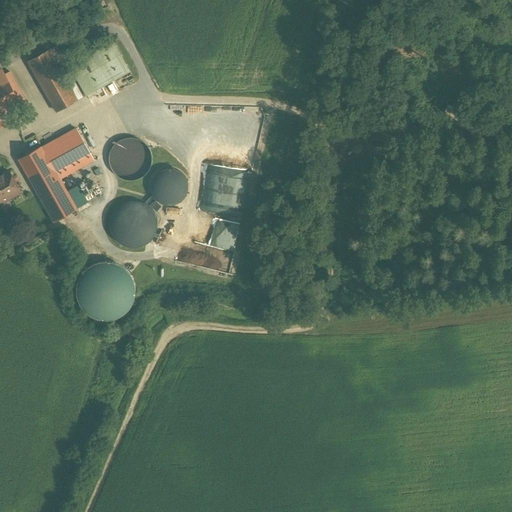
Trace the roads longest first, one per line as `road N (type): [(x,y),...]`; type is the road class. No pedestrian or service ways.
road 1 (track): [(88,511),(169,332),(331,319),(322,125),(328,108),(378,50),(460,0)]
road 2 (track): [(154,101),(257,102),(294,109),(334,131),(411,127),(511,147)]
